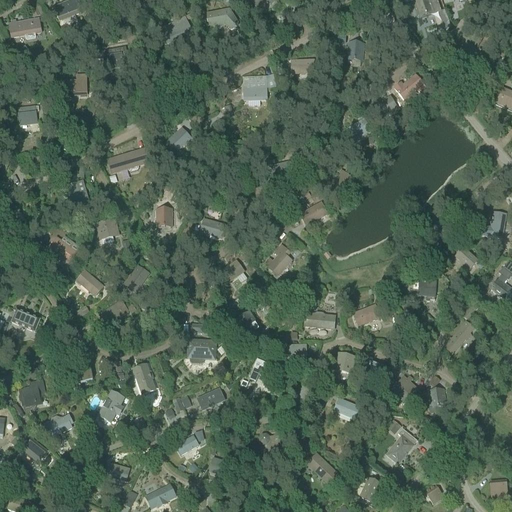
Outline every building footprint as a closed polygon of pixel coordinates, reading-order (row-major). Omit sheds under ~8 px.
[(54,8),(56,13),(60,22),(81,14),(75,0),(54,8)] [(257,11),(270,0),(248,0),(257,11)] [(433,13),(428,0),(425,0),(414,4),(419,18),(425,16),(425,17),(427,16),(426,16),(433,13)] [(28,8),(34,20),(41,16),(36,5),(28,8)] [(207,16),(207,18),(209,28),(214,27),(214,25),(223,23),(224,25),(229,25),(228,20),(230,19),(229,12),(207,16)] [(173,24),(164,28),(158,31),(166,47),(192,34),(184,18),(182,20),(178,13),(170,18),(173,24)] [(10,40),(17,39),(40,34),(38,19),(16,24),(15,22),(10,23),(10,25),(8,26),(10,40)] [(362,62),(363,47),(348,45),(347,60),(354,61),(354,62),(355,62),(355,61),(362,62)] [(125,50),(120,51),(102,54),(105,69),(122,66),(121,56),(126,55),(125,50)] [(462,54),(459,61),(461,62),(459,66),(461,67),(462,73),(470,77),(474,73),(477,75),(482,63),(462,54)] [(291,63),(291,71),(292,76),(314,75),(314,62),(291,63)] [(76,83),(63,84),(63,88),(66,88),(66,95),(80,95),(80,97),(86,97),(86,87),(85,76),(75,76),(76,83)] [(396,92),(402,100),(404,103),(423,88),(415,78),(396,92)] [(260,100),(260,103),(267,102),(266,87),(265,79),(257,80),(258,81),(244,82),(245,88),(243,88),(244,94),(246,94),(247,100),(260,100)] [(511,94),(502,91),(499,98),(502,99),(500,103),(505,105),(506,103),(511,105),(511,94)] [(277,112),(285,107),(282,103),(280,98),(271,102),(274,107),(277,112)] [(373,109),(378,118),(379,120),(396,110),(390,99),(373,109)] [(17,109),(19,128),(37,126),(35,107),(17,109)] [(344,133),(350,142),(351,144),(370,132),(364,121),(344,133)] [(165,146),(174,155),(177,152),(176,150),(183,143),(184,145),(188,142),(185,138),(187,136),(182,131),(165,146)] [(333,140),(338,148),(345,144),(340,136),(333,140)] [(146,151),(107,163),(111,176),(113,175),(127,171),(128,172),(130,173),(137,171),(138,169),(137,168),(149,164),(146,151)] [(275,175),(276,180),(296,176),(293,164),(271,169),(273,176),(275,175)] [(265,172),(261,177),(265,181),(270,175),(265,172)] [(329,191),(335,196),(338,199),(352,182),(341,172),(339,174),(341,176),(329,191)] [(89,207),(82,184),(70,187),(71,190),(66,191),(68,196),(70,196),(73,205),(70,205),(72,212),(75,211),(89,207)] [(320,205),(308,211),(300,216),(303,223),(306,222),(308,226),(326,217),(320,205)] [(171,212),(156,212),(156,227),(163,227),(163,228),(165,228),(165,227),(171,227),(171,212)] [(483,227),(481,237),(502,240),(505,217),(493,215),(491,229),(483,227)] [(114,221),(104,224),(90,228),(92,235),(98,233),(99,239),(112,236),(112,238),(118,237),(114,221)] [(225,228),(204,222),(201,229),(204,230),(203,235),(208,236),(208,234),(217,236),(217,239),(222,240),(225,228)] [(56,240),(55,241),(52,246),(54,248),(51,252),(55,255),(56,253),(64,259),(62,261),(68,265),(75,255),(56,240)] [(263,265),(268,269),(274,274),(277,271),(281,274),(291,263),(285,258),(289,254),(281,246),(274,253),(279,257),(274,263),(269,259),(263,265)] [(454,260),(460,265),(456,269),(465,277),(478,263),(464,250),(454,260)] [(231,282),(236,279),(240,285),(246,281),(242,275),(243,274),(236,264),(220,275),(224,281),(228,278),(231,282)] [(142,275),(144,273),(138,269),(125,287),(135,294),(138,290),(136,289),(141,281),(143,282),(146,278),(142,275)] [(490,291),(498,296),(499,294),(506,299),(511,292),(504,286),(507,281),(508,282),(511,277),(511,276),(503,270),(498,275),(501,277),(490,291)] [(85,273),(83,275),(76,283),(81,287),(83,285),(90,291),(89,293),(92,297),(96,293),(98,295),(103,289),(85,273)] [(423,284),(422,297),(426,297),(426,301),(434,302),(436,281),(427,280),(427,284),(423,284)] [(258,283),(253,287),(257,291),(262,288),(258,283)] [(446,296),(452,301),(457,295),(451,289),(446,296)] [(120,303),(102,316),(106,322),(108,321),(111,325),(115,322),(114,320),(122,315),(123,317),(127,314),(120,303)] [(358,314),(354,316),(358,328),(379,320),(376,313),(374,314),(372,309),(367,311),(368,313),(359,317),(358,314)] [(475,315),(472,312),(469,310),(462,318),(465,321),(468,323),(475,315)] [(17,312),(12,324),(18,327),(19,324),(28,328),(27,330),(32,332),(34,328),(36,329),(39,322),(17,312)] [(235,322),(251,349),(266,339),(250,313),(235,322)] [(304,316),(303,328),(334,331),(335,319),(304,316)] [(472,331),(465,325),(445,350),(452,356),(472,331)] [(269,345),(272,350),(281,345),(278,340),(269,345)] [(190,363),(192,365),(201,366),(203,364),(204,360),(214,360),(214,345),(189,344),(188,359),(190,359),(190,363)] [(285,348),(286,362),(306,362),(305,347),(285,348)] [(338,356),(335,372),(350,376),(354,360),(338,356)] [(257,361),(253,371),(250,380),(256,382),(260,373),(272,378),(276,369),(257,361)] [(368,385),(380,390),(391,371),(372,364),(368,385)] [(146,368),(134,372),(142,397),(155,392),(151,381),(152,380),(150,374),(148,375),(146,368)] [(81,385),(92,382),(89,371),(78,374),(81,385)] [(331,382),(334,376),(326,371),(323,377),(331,382)] [(404,379),(390,394),(403,406),(416,390),(404,379)] [(30,384),(28,391),(20,393),(21,398),(19,399),(20,403),(22,402),(23,407),(41,403),(40,402),(45,395),(42,381),(30,384)] [(203,407),(205,412),(209,409),(208,407),(218,403),(219,405),(224,403),(219,391),(197,401),(200,408),(203,407)] [(443,393),(428,395),(430,409),(445,407),(443,393)] [(98,419),(100,420),(98,422),(99,424),(103,426),(105,425),(106,423),(110,425),(115,416),(119,418),(123,411),(119,409),(123,401),(112,395),(98,419)] [(173,402),(177,414),(191,408),(187,397),(173,402)] [(355,422),(359,410),(339,401),(336,408),(338,409),(336,414),(341,416),(342,414),(351,417),(350,420),(355,422)] [(22,414),(16,406),(10,410),(16,418),(22,414)] [(184,413),(172,419),(176,427),(188,421),(184,413)] [(44,426),(45,429),(46,431),(51,440),(50,440),(53,448),(61,444),(57,437),(64,434),(69,431),(67,427),(72,424),(68,417),(62,420),(56,418),(51,420),(50,423),(44,426)] [(386,431),(394,437),(401,429),(392,422),(386,431)] [(413,448),(417,443),(402,431),(397,436),(400,438),(384,458),(398,468),(414,448),(413,448)] [(262,437),(259,440),(260,444),(263,446),(265,446),(267,449),(267,451),(270,453),(276,452),(276,456),(279,459),(283,458),(285,455),(285,451),(282,449),(278,450),(277,444),(281,444),(283,441),(283,437),(280,435),(276,435),(274,438),(269,439),(266,437),(262,437)] [(185,455),(198,448),(193,439),(176,448),(178,453),(182,450),(185,455)] [(37,465),(46,454),(32,442),(22,453),(37,465)] [(329,487),(338,478),(316,456),(310,463),(316,468),(313,472),(329,487)] [(232,467),(213,461),(211,469),(216,470),(214,475),(229,479),(232,467)] [(124,487),(129,472),(107,465),(105,473),(107,473),(106,478),(111,480),(112,477),(121,480),(120,482),(122,483),(121,486),(124,487)] [(346,480),(341,485),(347,490),(351,485),(346,480)] [(371,503),(380,485),(369,480),(361,498),(371,503)] [(491,500),(507,498),(506,483),(490,484),(491,500)] [(424,493),(433,507),(443,500),(435,486),(424,493)] [(167,489),(145,500),(150,511),(157,508),(158,511),(168,506),(166,504),(176,499),(172,492),(170,493),(167,489)] [(129,498),(125,506),(130,508),(134,501),(137,496),(130,492),(127,498),(129,498)] [(117,499),(124,501),(126,495),(119,493),(117,499)] [(7,511),(37,511),(39,508),(12,497),(7,511)] [(184,505),(190,508),(194,500),(187,497),(184,505)]
